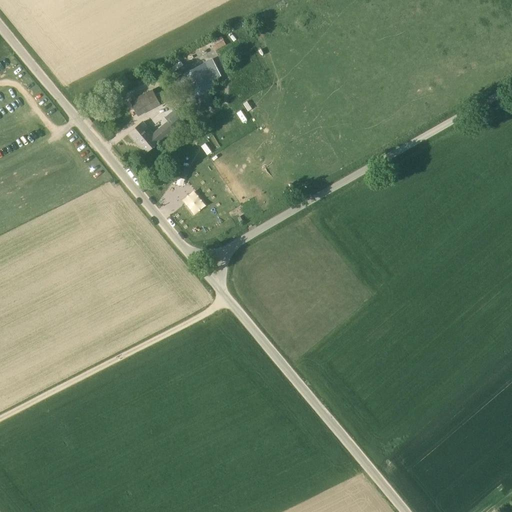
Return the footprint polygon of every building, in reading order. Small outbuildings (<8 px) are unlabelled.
[(223,35),(212,40),(217,49),(227,45),(223,35)] [(220,77),(211,59),(180,75),(192,99),(196,98),(202,110),(215,103),(210,94),(212,93),(210,90),(217,87),(214,81),(220,77)] [(152,90),(130,102),(137,116),(160,104),(152,90)] [(243,110),(238,113),(243,122),(248,119),(243,110)] [(182,121),(176,113),(152,134),(142,122),(128,134),(145,154),(154,146),(182,121)] [(177,177),(186,179),(189,169),(180,166),(177,177)] [(243,215),(237,218),(241,223),(246,220),(243,215)]
